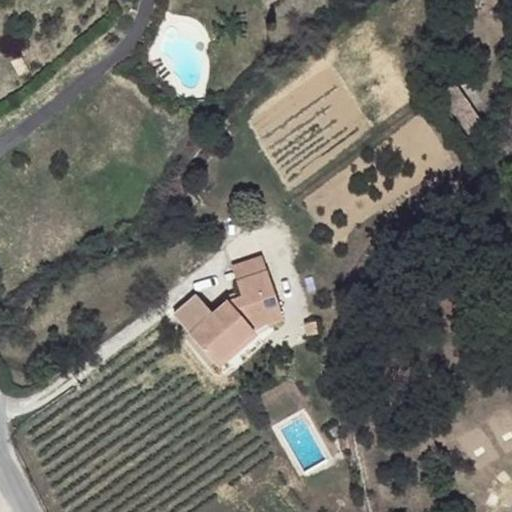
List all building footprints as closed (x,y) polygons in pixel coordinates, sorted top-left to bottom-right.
[(483,125),(454,83),(440,93),(468,135),(482,126),(483,125)] [(206,113),(206,101),(194,101),(194,113),(206,113)] [(267,272),(261,256),(231,266),(236,283),(267,272)] [(254,331),(239,315),(261,310),(267,325),(284,319),(268,272),(267,272),(236,283),(240,293),(241,297),(229,302),(213,315),(197,296),(174,316),(215,364),(254,331)] [(241,297),(240,293),(227,297),(229,302),(241,297)] [(267,325),(261,310),(239,315),(254,331),(267,325)] [(318,334),(316,322),(304,324),(306,337),(318,334)] [(220,370),(258,336),(254,331),(215,364),(220,370)] [(349,448),(347,436),(339,438),(342,450),(349,448)]
